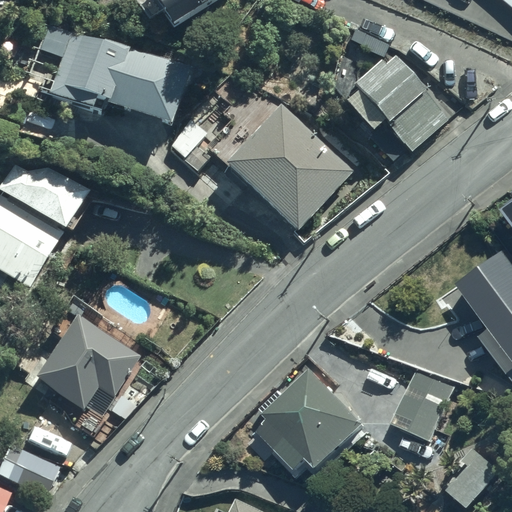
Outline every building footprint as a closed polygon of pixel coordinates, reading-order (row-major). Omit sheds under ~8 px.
[(138,0),(150,17),(166,7),(176,22),(209,0),(138,0)] [(174,124),(194,65),(51,22),(41,51),(63,58),(50,93),(103,111),(106,101),(174,124)] [(391,45),(357,30),(351,42),(385,58),(391,45)] [(448,119),(396,55),(386,64),(384,62),(342,95),(374,131),(368,135),(394,164),(409,148),(411,151),(448,119)] [(355,171),(282,104),(227,164),(299,231),(355,171)] [(59,116),(26,107),(22,124),(54,133),(59,116)] [(194,121),(172,146),(187,159),(185,161),(201,175),(199,177),(232,206),(247,188),(199,145),(209,134),(194,121)] [(0,269),(30,289),(93,187),(26,146),(0,188),(0,269)] [(511,267),(507,260),(462,294),(511,358),(511,267)] [(143,354),(79,312),(37,377),(85,408),(100,387),(115,397),(143,354)] [(369,426),(315,372),(288,399),(284,394),(263,415),(272,425),(261,436),(262,437),(251,448),(269,466),(280,454),(302,476),(308,469),(323,484),(368,439),(362,433),(369,426)] [(433,446),(458,392),(418,374),(393,428),(433,446)] [(63,467),(12,443),(0,469),(0,475),(48,498),(63,467)] [(0,511),(5,511),(13,493),(0,486),(0,511)]
